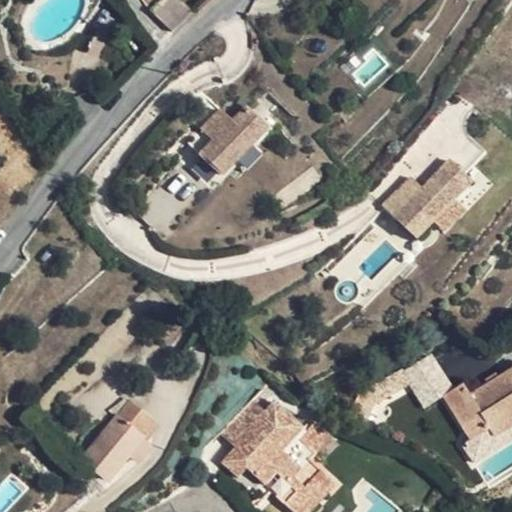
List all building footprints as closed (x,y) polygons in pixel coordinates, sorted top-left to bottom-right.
[(165,0),(155,11),(177,31),(196,10),(184,0),(165,0)] [(222,111),(188,144),(220,176),(267,131),(247,110),(234,123),(222,111)] [(395,229),(415,250),(434,233),(455,211),(473,194),(452,173),(423,201),(395,229)] [(383,217),(395,229),(423,201),(412,189),(383,217)] [(455,211),(434,233),(445,244),(467,223),(455,211)] [(401,369),(367,388),(375,403),(409,382),(401,369)] [(467,439),(511,394),(511,369),(498,378),(487,385),(470,395),(463,386),(443,398),(467,439)] [(484,380),(487,385),(498,378),(495,374),(484,380)] [(375,403),(367,388),(358,393),(347,416),(364,422),(372,404),(375,403)] [(511,394),(467,439),(477,455),(497,442),(500,448),(511,440),(511,394)] [(136,432),(149,417),(128,400),(79,461),(106,483),(127,458),(142,439),(143,437),(136,432)] [(311,511),(327,494),(312,479),(304,488),(295,479),(302,470),(283,452),(303,429),(274,402),(257,420),(234,447),(221,461),(239,477),(246,469),(265,487),(276,475),(295,492),(284,505),(291,511),(311,511)] [(219,433),(234,447),(257,420),(243,407),(219,433)] [(155,422),(149,417),(136,432),(143,437),(155,422)] [(150,445),(142,439),(127,458),(135,464),(150,445)] [(321,470),(312,479),(327,494),(336,484),(321,470)]
